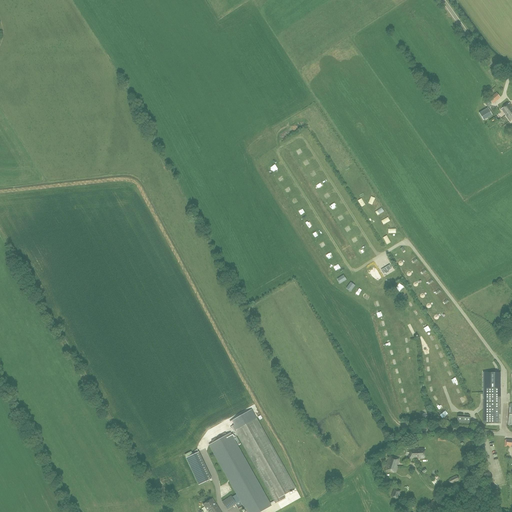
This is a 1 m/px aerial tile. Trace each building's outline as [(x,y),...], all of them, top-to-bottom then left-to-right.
[(492,104),(500,98),(496,93),(488,99),(492,104)] [(506,116),(511,111),(511,106),(510,103),(501,109),(506,116)] [(485,109),(479,113),(484,121),(492,115),(488,108),(485,109)] [(383,274),(385,272),(389,270),(392,268),(390,265),(381,270),(383,274)] [(502,331),(507,327),(501,321),(497,325),(502,331)] [(511,331),(507,327),(502,331),(511,341),(511,331)] [(483,391),(483,399),(499,398),(499,382),(496,382),(496,383),(493,383),(493,373),(490,373),(490,378),(490,382),(490,387),(490,391),(483,391)] [(499,398),(483,399),(484,424),(486,424),(499,423),(499,398)] [(230,421),(276,503),(285,498),(283,495),(295,488),(252,409),(230,421)] [(209,445),(246,511),(260,511),(271,506),(230,433),(209,445)] [(419,459),(424,458),(423,448),(416,449),(408,449),(409,459),(411,459),(411,457),(416,457),(418,456),(419,459)] [(199,485),(212,479),(199,452),(186,458),(199,485)] [(395,472),(397,466),(394,466),(396,460),(388,457),(383,471),(387,473),(388,470),(395,472)] [(511,479),(511,478),(500,477),(498,504),(511,505),(511,493),(511,494),(511,479)] [(397,498),(400,491),(395,489),(392,496),(397,498)] [(227,510),(237,504),(232,496),(222,502),(227,510)] [(216,505),(212,499),(203,505),(207,511),(208,510),(209,511),(221,511),(217,505),(216,505)] [(433,511),(439,508),(434,500),(432,501),(432,502),(431,503),(430,502),(428,504),(433,511)]
